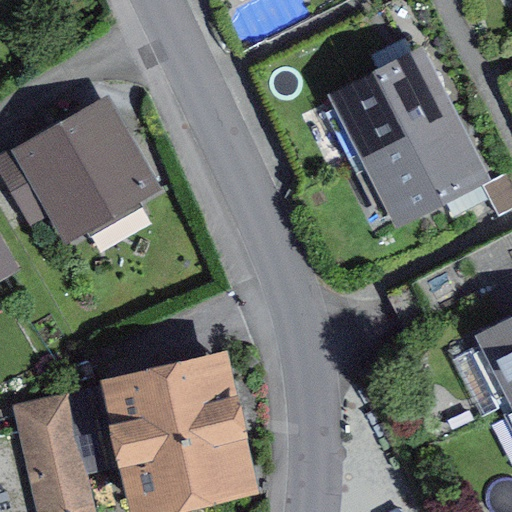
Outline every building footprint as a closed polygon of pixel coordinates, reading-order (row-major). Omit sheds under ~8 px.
[(403,40),(369,58),(377,73),(323,101),(356,164),(452,114),(420,51),(411,56),(403,40)] [(0,159),(0,188),(23,229),(43,217),(61,247),(157,192),(103,100),(0,159)] [(391,233),(481,187),(496,216),(511,208),(511,180),(508,173),(488,183),(452,114),(356,164),(391,233)] [(0,283),(18,273),(0,241),(0,283)] [(511,400),(511,319),(469,341),(502,406),(511,400)] [(220,360),(64,396),(84,477),(108,472),(117,511),(209,511),(254,502),(220,360)] [(6,410),(11,433),(0,435),(0,511),(91,511),(84,477),(64,396),(6,410)] [(511,425),(511,400),(502,406),(511,425)]
